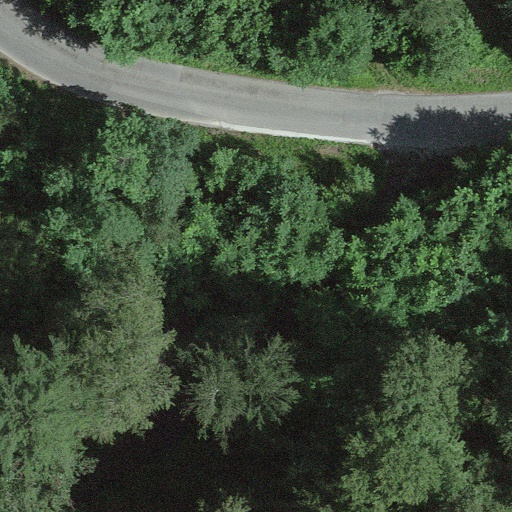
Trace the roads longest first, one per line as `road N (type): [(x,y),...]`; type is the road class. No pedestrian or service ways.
road 1 (track): [(418,118),(414,174),(172,432),(55,511)]
road 2 (unclassified): [(511,116),(321,114),(159,92),(51,60),(0,24)]
